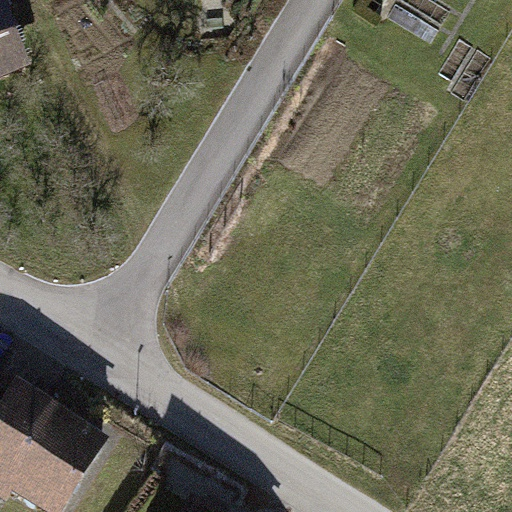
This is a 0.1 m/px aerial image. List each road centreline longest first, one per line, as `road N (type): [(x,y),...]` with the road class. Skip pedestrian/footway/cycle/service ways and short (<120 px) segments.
road 1 (residential): [(94,355),(316,0)]
road 2 (residential): [(349,511),(94,355)]
